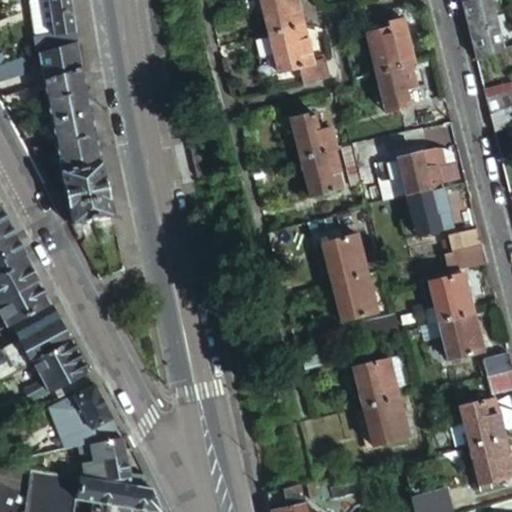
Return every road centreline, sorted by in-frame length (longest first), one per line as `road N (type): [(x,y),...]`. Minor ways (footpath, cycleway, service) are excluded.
road 1 (secondary): [(119,0),(224,511)]
road 2 (tertiary): [(205,511),(147,422),(0,137)]
road 3 (residential): [(442,0),(511,280)]
